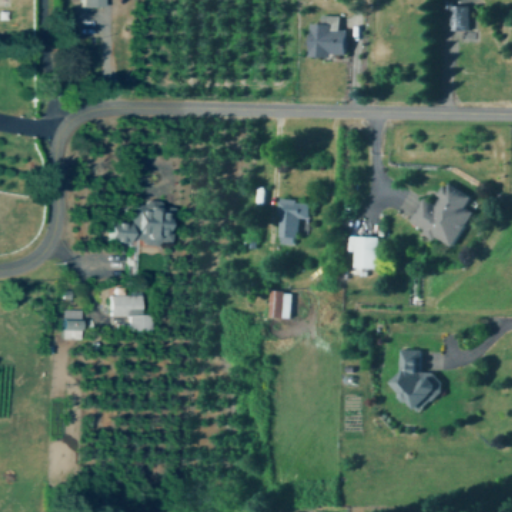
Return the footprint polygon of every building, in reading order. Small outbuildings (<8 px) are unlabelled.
[(471,4),(452,5),(452,29),(472,29),(471,4)] [(341,13),(321,14),(321,22),(312,22),(312,54),(350,54),(350,28),(341,28),(341,13)] [(456,245),(476,210),(468,205),(475,194),(450,180),(437,202),(427,196),(413,219),(428,227),(425,232),(436,238),(438,235),(456,245)] [(311,217),(312,200),(282,197),(279,242),(297,243),(299,216),(311,217)] [(114,219),(113,239),(132,240),(132,239),(173,241),(174,204),(163,204),(163,200),(133,199),(132,220),(114,219)] [(381,266),(382,235),(358,234),(356,265),(381,266)] [(293,289),(271,289),(270,315),(292,315),(293,289)] [(141,292),(110,293),(110,314),(129,313),(129,328),(151,328),(151,311),(142,312),(141,292)] [(62,337),(81,336),(80,307),(62,308),(62,337)] [(425,348),(403,347),(401,398),(419,399),(419,398),(445,399),(446,371),(425,371),(425,348)]
